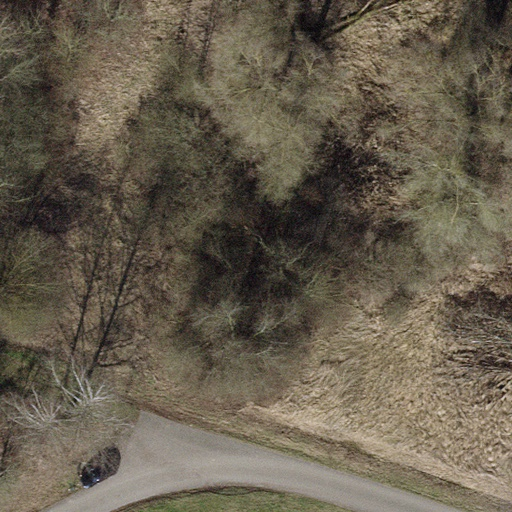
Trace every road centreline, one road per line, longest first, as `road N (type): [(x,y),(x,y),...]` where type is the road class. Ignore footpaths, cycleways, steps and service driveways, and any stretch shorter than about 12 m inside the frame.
road 1 (track): [(371,511),(239,468),(185,473),(101,511)]
road 2 (track): [(0,365),(239,468)]
